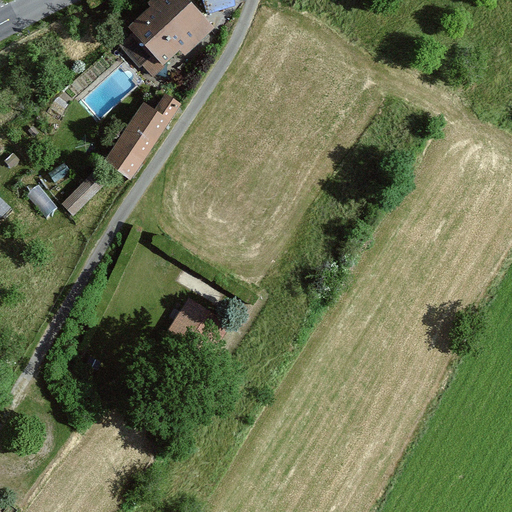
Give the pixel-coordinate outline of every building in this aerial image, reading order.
[(191,0),(151,0),(115,39),(152,74),(179,46),(187,53),(215,23),(191,0)] [(203,0),(208,11),(235,0),(203,0)] [(142,100),(105,157),(133,175),(179,104),(166,96),(157,110),(142,100)] [(90,175),(64,199),(75,211),(102,186),(90,175)] [(231,322),(189,295),(164,336),(206,362),(231,322)]
